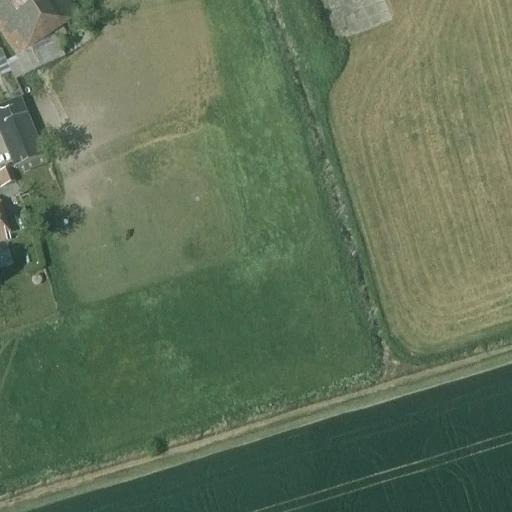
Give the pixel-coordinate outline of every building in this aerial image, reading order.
[(0,0),(0,32),(17,58),(8,64),(13,71),(9,74),(14,81),(66,57),(58,44),(68,37),(62,28),(79,16),(68,0),(0,0)] [(13,71),(8,64),(1,51),(0,50),(0,76),(2,79),(9,74),(13,71)] [(0,106),(0,117),(21,167),(43,157),(19,99),(0,106)] [(0,172),(0,185),(1,188),(16,183),(11,169),(0,172)] [(0,242),(10,240),(0,207),(0,242)]
